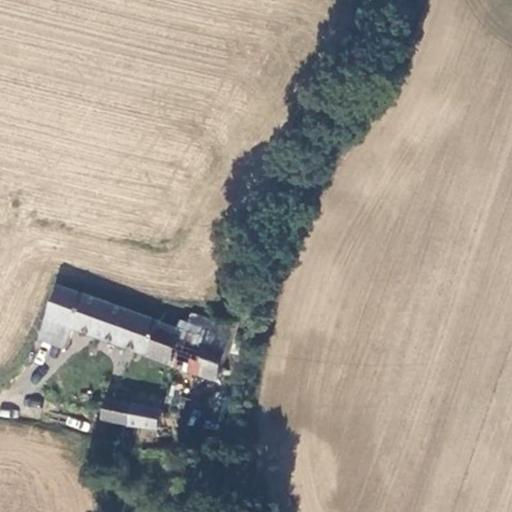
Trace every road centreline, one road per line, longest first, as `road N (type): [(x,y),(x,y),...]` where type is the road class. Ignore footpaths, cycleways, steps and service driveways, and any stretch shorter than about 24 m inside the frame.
road 1 (track): [(232,511),(214,468),(253,304),(294,201)]
road 2 (track): [(233,511),(215,464),(0,403)]
